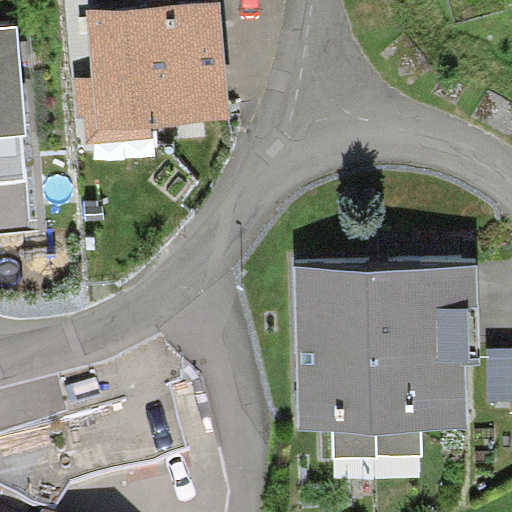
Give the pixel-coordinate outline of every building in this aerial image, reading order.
[(220,0),(86,0),(93,70),(75,72),(78,109),(84,109),(87,136),(153,130),(150,106),(230,98),(220,0)] [(22,45),(18,6),(0,8),(0,173),(21,172),(15,110),(28,109),(22,45)] [(293,251),(297,413),(335,412),(336,447),(426,444),(426,412),(470,411),(468,337),(482,336),(480,246),(293,251)] [(511,338),(488,339),(489,396),(511,395),(511,338)] [(172,387),(0,431),(0,478),(55,507),(72,481),(188,447),(172,387)]
